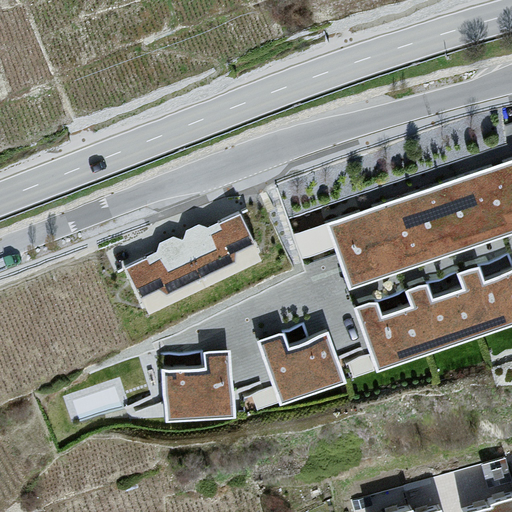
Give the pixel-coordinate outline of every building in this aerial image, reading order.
[(511,159),(330,223),(349,279),(511,221),(511,159)] [(155,251),(122,267),(145,315),(263,259),(240,212),(207,228),(199,223),(186,230),(183,239),(173,235),(159,242),(155,251)] [(377,307),(359,314),(376,361),(511,313),(511,273),(511,272),(483,282),(478,270),(459,277),(463,289),(430,301),(426,288),(407,294),(412,308),(381,319),(377,307)] [(282,335),(256,344),(274,393),(342,368),(327,328),(321,331),(323,336),(287,349),(282,335)] [(209,381),(166,381),(166,414),(229,414),(229,359),(209,359),(209,381)] [(511,511),(511,490),(459,509),(460,511),(511,511)] [(412,502),(377,511),(443,511),(441,503),(414,510),(412,502)]
